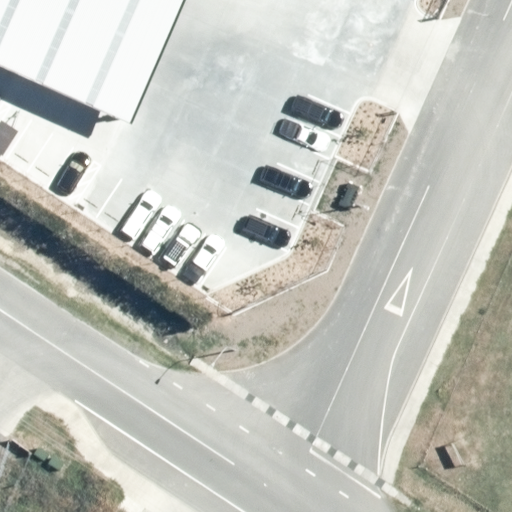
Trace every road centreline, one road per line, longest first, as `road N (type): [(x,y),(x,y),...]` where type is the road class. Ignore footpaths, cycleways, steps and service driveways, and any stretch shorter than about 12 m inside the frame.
road 1 (unclassified): [(274,497),(312,441),(511,0)]
road 2 (unclassified): [(0,315),(274,497)]
